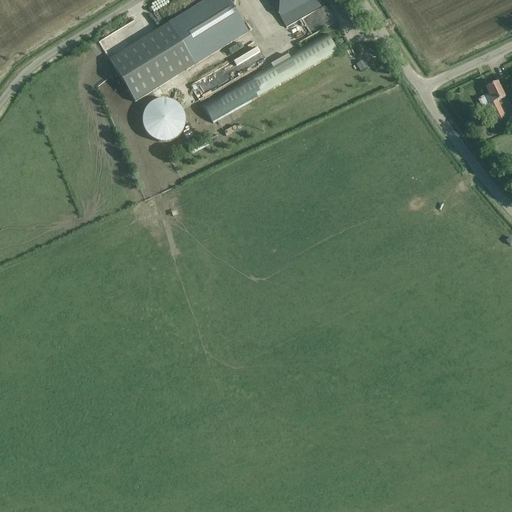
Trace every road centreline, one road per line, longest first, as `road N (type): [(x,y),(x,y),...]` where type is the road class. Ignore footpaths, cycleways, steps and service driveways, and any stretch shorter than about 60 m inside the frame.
road 1 (unclassified): [(0,104),(50,54),(139,0)]
road 2 (unclassified): [(511,212),(420,90)]
